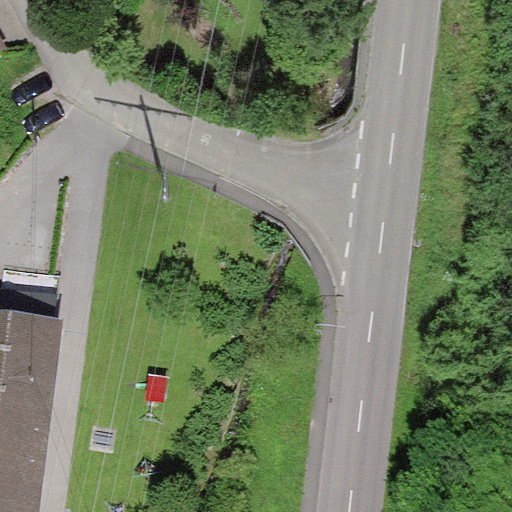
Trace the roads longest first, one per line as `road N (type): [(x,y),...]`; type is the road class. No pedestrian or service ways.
road 1 (residential): [(372,198),(97,90),(36,0)]
road 2 (tertiary): [(372,198),(341,511)]
road 3 (tertiary): [(398,0),(372,198)]
